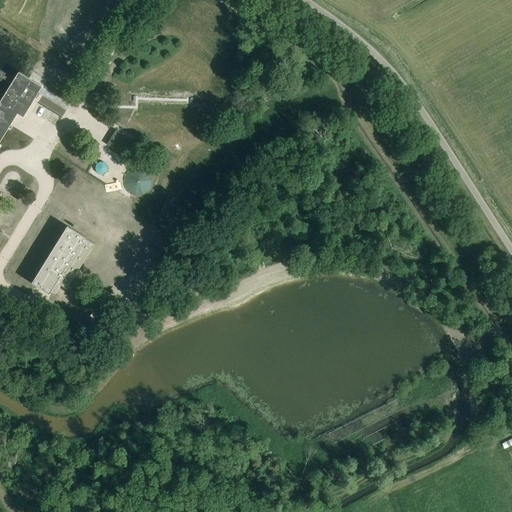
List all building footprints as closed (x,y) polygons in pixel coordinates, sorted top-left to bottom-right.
[(23,117),(42,87),(18,73),(0,102),(0,103),(2,104),(0,106),(0,144),(18,114),(23,117)] [(132,140),(116,130),(107,144),(123,155),(132,140)] [(109,169),(103,160),(94,166),(99,174),(109,169)] [(67,289),(94,244),(84,238),(85,236),(67,226),(32,284),(49,294),(50,293),(57,298),(58,296),(56,295),(61,285),(67,289)] [(511,437),(502,442),(505,448),(511,444),(511,437)]
